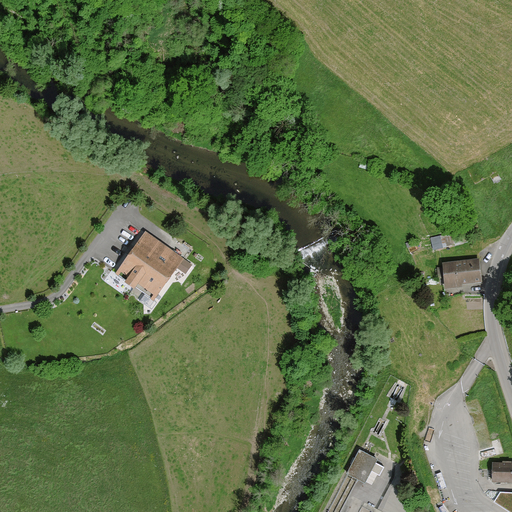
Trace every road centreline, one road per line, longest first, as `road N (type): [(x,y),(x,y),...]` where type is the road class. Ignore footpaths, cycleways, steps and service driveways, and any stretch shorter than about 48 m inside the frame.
road 1 (residential): [(0,310),(56,297),(127,202)]
road 2 (unclassified): [(511,233),(494,275),(491,308),(511,394)]
